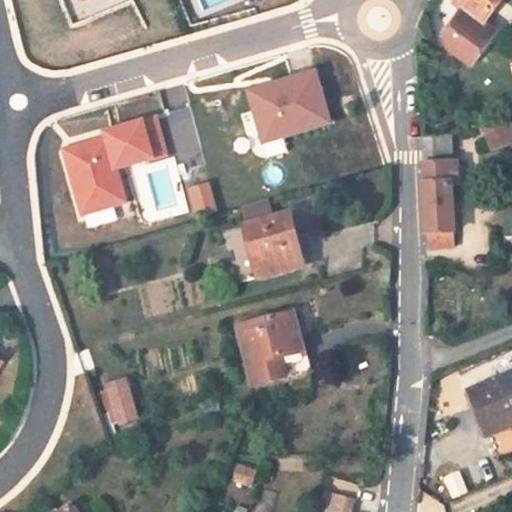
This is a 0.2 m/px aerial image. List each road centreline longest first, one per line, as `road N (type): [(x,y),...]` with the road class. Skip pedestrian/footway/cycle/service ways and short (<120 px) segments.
road 1 (residential): [(397,511),(408,470),(409,164),(388,40)]
road 2 (residential): [(0,107),(352,9)]
road 3 (residential): [(13,257),(53,360),(46,418),(0,471)]
road 4 (residential): [(0,107),(13,257)]
